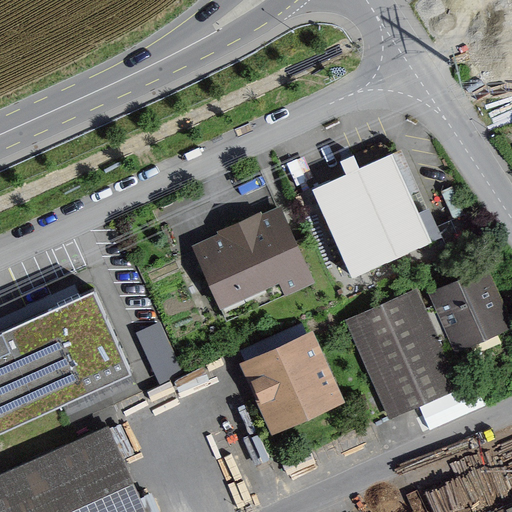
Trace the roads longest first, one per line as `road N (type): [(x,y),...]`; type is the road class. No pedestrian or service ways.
road 1 (residential): [(410,67),(0,253)]
road 2 (secondary): [(0,134),(167,57),(253,0)]
road 3 (residential): [(511,411),(291,511)]
road 4 (residential): [(511,219),(410,67)]
